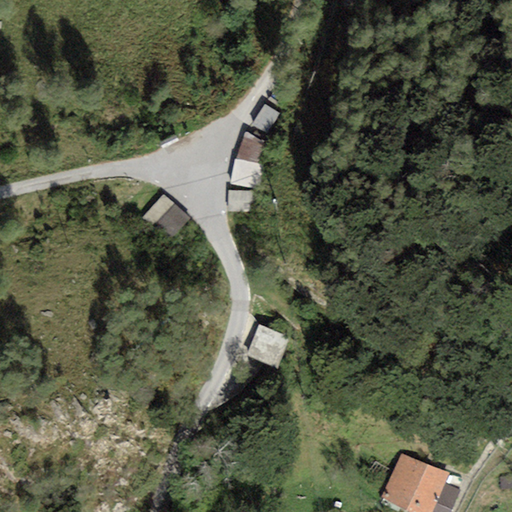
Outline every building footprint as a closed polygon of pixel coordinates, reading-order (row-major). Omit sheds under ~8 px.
[(279,114),(263,104),(250,125),(265,134),(279,114)] [(244,132),(234,158),(257,163),(265,143),(244,132)] [(234,158),(229,184),(259,190),(264,165),(257,163),(234,158)] [(258,193),(228,191),(227,212),(257,213),(258,193)] [(188,218),(163,196),(144,218),(168,240),(188,218)] [(290,339),(257,325),(245,354),(277,368),(290,339)] [(451,511),(465,480),(407,457),(391,499),(423,511),(451,511)]
